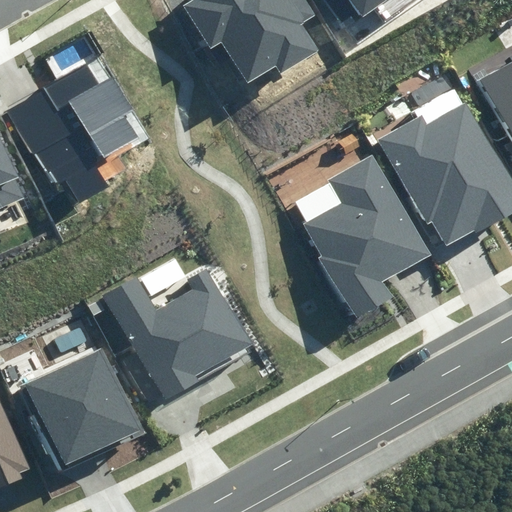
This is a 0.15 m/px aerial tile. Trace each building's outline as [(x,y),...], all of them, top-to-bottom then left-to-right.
[(274,65),(280,75),(319,51),(303,24),(315,16),(305,0),(194,0),(185,6),(211,48),(222,42),(247,82),(274,65)] [(357,9),(362,16),(385,0),(326,0),(341,20),(357,9)] [(511,42),(472,67),(511,131),(511,140),(504,145),(511,157),(511,42)] [(66,178),(80,202),(109,185),(96,163),(139,137),(125,115),(132,111),(113,79),(99,87),(86,65),(7,112),(32,155),(36,153),(55,184),(66,178)] [(433,220),(448,247),(511,210),(511,180),(468,102),(429,124),(423,114),(379,139),(427,224),(433,220)] [(0,206),(22,197),(15,180),(18,179),(0,138),(0,206)] [(320,257),(356,319),(392,298),(382,282),(432,253),(374,153),(328,179),(341,201),(305,222),(324,254),(320,257)] [(136,277),(104,295),(165,401),(199,381),(196,375),(251,344),(208,268),(188,279),(194,290),(156,311),(136,277)] [(25,384),(66,471),(143,434),(102,348),(25,384)] [(24,465),(0,404),(0,481),(16,475),(13,469),(24,465)]
